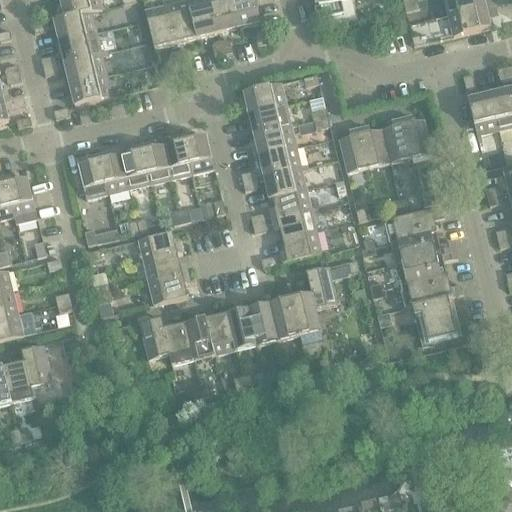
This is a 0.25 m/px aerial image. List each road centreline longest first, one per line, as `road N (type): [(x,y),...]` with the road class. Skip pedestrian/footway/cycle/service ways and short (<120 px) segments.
road 1 (residential): [(435,64),(511,367)]
road 2 (residential): [(196,270),(249,257),(212,107)]
road 3 (residential): [(44,144),(212,107)]
road 4 (residential): [(44,144),(11,0)]
road 5 (residential): [(300,60),(341,52),(378,75),(435,64)]
